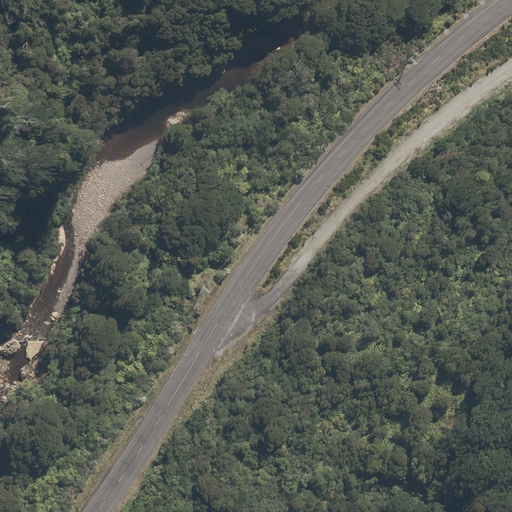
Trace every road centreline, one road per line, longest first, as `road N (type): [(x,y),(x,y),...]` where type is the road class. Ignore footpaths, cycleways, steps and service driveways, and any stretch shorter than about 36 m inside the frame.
road 1 (unclassified): [(98,511),(296,208),(409,85),(511,0)]
road 2 (track): [(218,320),(258,307),(402,166),(511,79)]
